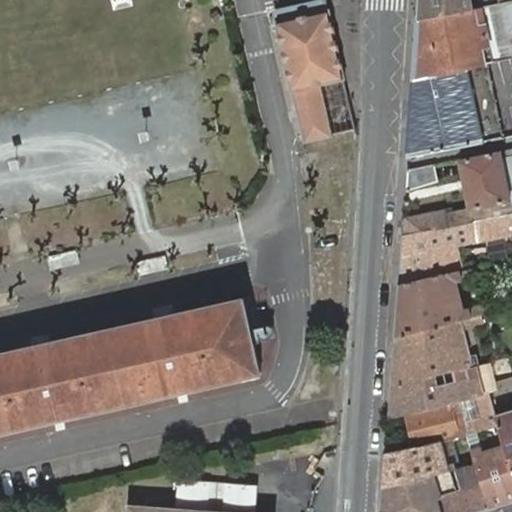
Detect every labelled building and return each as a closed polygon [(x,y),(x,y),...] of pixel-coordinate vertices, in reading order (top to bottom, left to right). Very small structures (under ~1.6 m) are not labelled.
[(419,20),(414,78),(466,67),(491,61),(511,56),(511,0),(481,7),(419,20)] [(511,0),(419,0),(419,20),(481,7),(511,0)] [(345,79),(329,10),(277,21),(292,91),(293,90),(305,141),(331,136),(320,85),(345,79)] [(475,104),(483,141),(511,135),(511,56),(491,61),(466,67),(471,86),(475,104)] [(412,118),(409,156),(483,141),(475,104),(471,86),(466,67),(414,78),(413,98),(412,118)] [(511,203),(503,158),(511,155),(511,149),(502,151),(461,160),(470,208),(446,212),(446,209),(405,217),(404,235),(457,224),(474,221),(511,213),(511,203)] [(511,155),(503,158),(511,203),(511,155)] [(435,165),(408,170),(407,190),(438,178),(435,165)] [(511,213),(474,221),(475,241),(480,240),(511,233),(511,213)] [(404,235),(400,284),(458,270),(458,272),(465,270),(477,267),(475,252),(465,254),(458,256),(458,244),(475,241),(474,221),(457,224),(404,235)] [(511,233),(480,240),(482,246),(511,239),(511,233)] [(489,271),(487,264),(477,267),(465,270),(458,272),(458,270),(400,284),(396,336),(482,314),(492,311),(491,302),(455,311),(448,284),(482,275),(482,273),(489,271)] [(0,431),(261,373),(254,344),(251,327),(244,297),(0,352),(0,431)] [(477,364),(480,363),(477,353),(472,354),(462,357),(455,331),(465,329),(484,323),(482,314),(396,336),(392,385),(477,364)] [(462,357),(472,354),(465,329),(455,331),(462,357)] [(460,399),(485,393),(477,364),(392,385),(389,417),(409,413),(460,399)] [(442,439),(468,434),(460,399),(409,413),(416,445),(442,439)] [(511,463),(511,411),(497,416),(499,424),(506,444),(511,463)] [(484,461),(481,452),(475,432),(468,434),(477,464),(484,461)] [(451,470),(456,468),(455,461),(449,462),(442,439),(416,445),(387,452),(384,486),(451,470)] [(489,508),(511,500),(511,463),(506,444),(481,452),(484,461),(477,464),(489,508)] [(440,511),(474,511),(489,508),(477,464),(456,468),(451,470),(458,490),(436,497),(440,511)] [(440,511),(436,497),(458,490),(451,470),(384,486),(381,511),(440,511)] [(257,511),(258,509),(259,483),(226,482),(224,511),(210,511),(211,482),(179,481),(179,505),(178,511),(169,511),(123,510),(123,511),(257,511)] [(224,511),(226,482),(211,482),(210,511),(224,511)]
